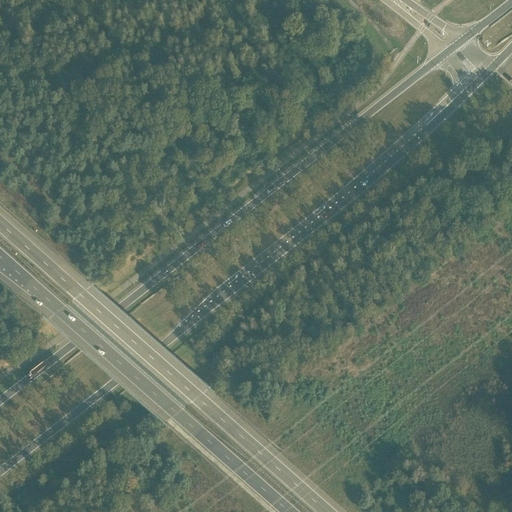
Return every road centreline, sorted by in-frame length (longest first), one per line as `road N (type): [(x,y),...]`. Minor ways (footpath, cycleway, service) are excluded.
road 1 (primary): [(0,473),(350,198),(495,65)]
road 2 (primary): [(449,51),(0,400)]
road 3 (trunk): [(325,511),(0,225)]
road 4 (trunk): [(0,257),(286,511)]
